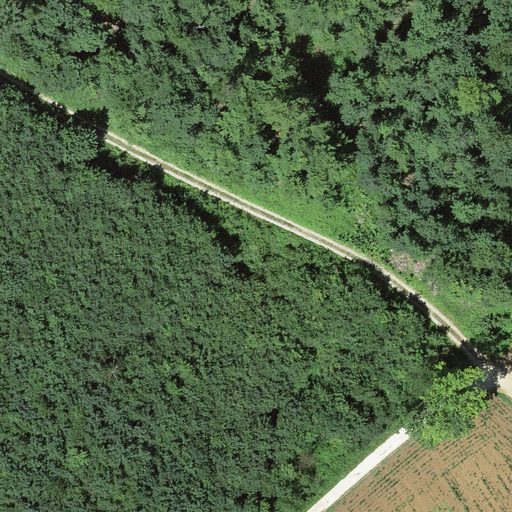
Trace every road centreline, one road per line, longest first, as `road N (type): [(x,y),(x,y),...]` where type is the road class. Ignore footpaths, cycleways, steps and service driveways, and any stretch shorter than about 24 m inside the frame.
road 1 (track): [(0,71),(376,273),(441,319),(498,376)]
road 2 (track): [(312,511),(452,389),(498,376)]
